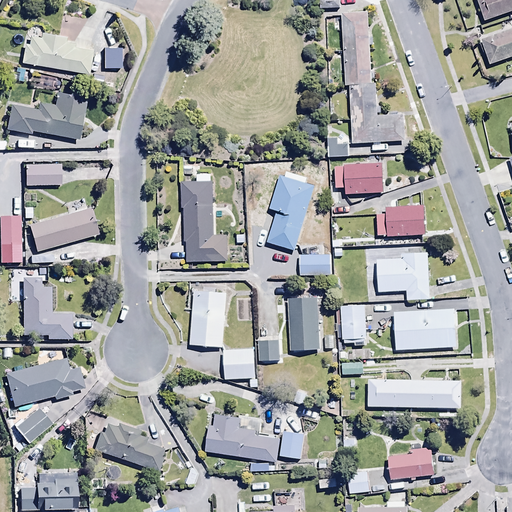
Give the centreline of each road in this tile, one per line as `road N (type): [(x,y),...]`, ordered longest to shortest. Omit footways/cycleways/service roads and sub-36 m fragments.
road 1 (residential): [(401,0),(495,263),(511,410)]
road 2 (residential): [(135,346),(132,136),(176,19)]
